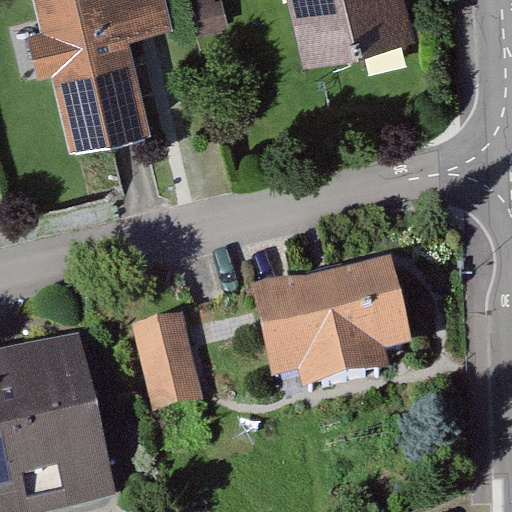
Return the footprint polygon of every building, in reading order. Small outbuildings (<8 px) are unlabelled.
[(174,49),(164,0),(40,0),(71,152),(151,136),(135,57),(174,49)] [(422,48),(411,0),(291,0),(308,74),(422,48)] [(248,312),(276,417),(413,381),(386,275),(248,312)] [(189,323),(126,339),(147,425),(210,409),(189,323)] [(124,511),(92,349),(0,367),(0,511),(124,511)]
